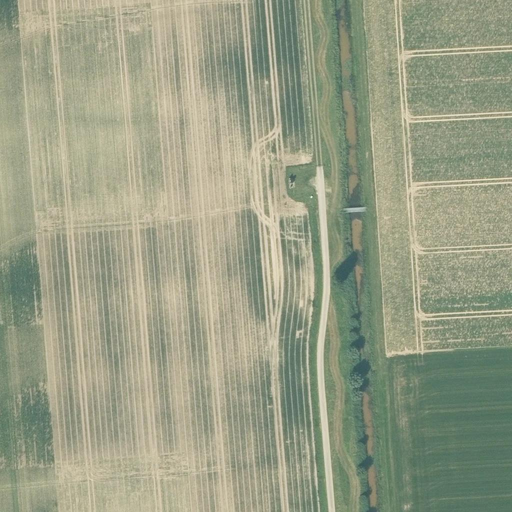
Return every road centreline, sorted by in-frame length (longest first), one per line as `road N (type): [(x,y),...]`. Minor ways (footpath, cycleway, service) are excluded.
road 1 (unclassified): [(318,166),(332,511)]
road 2 (track): [(369,208),(389,511)]
road 3 (track): [(306,0),(318,166)]
